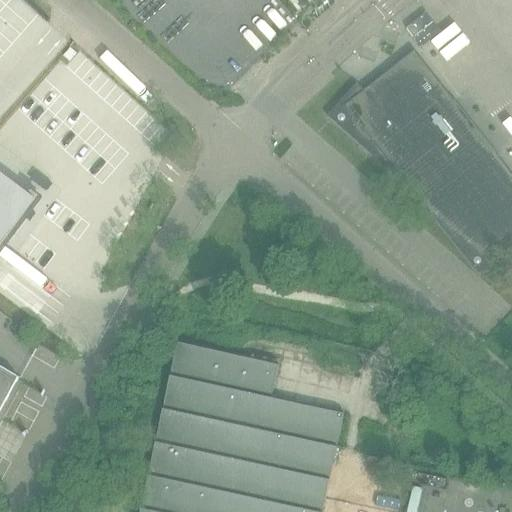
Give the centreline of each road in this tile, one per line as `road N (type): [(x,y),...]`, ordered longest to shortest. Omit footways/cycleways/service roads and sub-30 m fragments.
road 1 (unclassified): [(17,511),(152,260),(221,150)]
road 2 (unclassified): [(221,150),(511,398)]
road 3 (unclassified): [(221,150),(50,0)]
